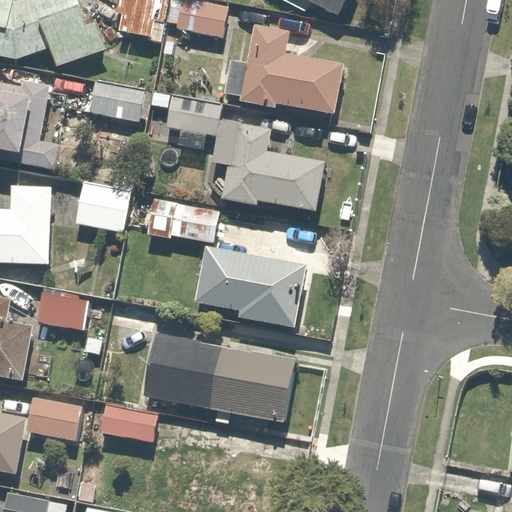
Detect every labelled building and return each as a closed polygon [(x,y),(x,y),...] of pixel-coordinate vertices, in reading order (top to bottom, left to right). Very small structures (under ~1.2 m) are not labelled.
[(0,0),(0,58),(17,62),(47,53),(54,70),(105,52),(97,23),(89,26),(80,0),(0,0)] [(117,0),(115,15),(123,16),(121,37),(165,43),(170,0),(117,0)] [(226,0),(180,0),(178,32),(223,36),(226,0)] [(346,0),(301,0),(337,18),(346,0)] [(280,54),(283,33),(253,29),(243,106),(275,110),(276,105),(337,113),(344,63),(280,54)] [(144,91),(93,83),(88,114),(139,122),(144,91)] [(0,154),(12,156),(10,165),(50,172),(51,163),(54,164),(57,146),(28,141),(36,94),(0,87),(0,154)] [(220,105),(171,97),(166,128),(215,136),(220,105)] [(261,157),(266,126),(220,120),(214,164),(226,166),(222,200),(318,212),(323,178),(324,166),(261,157)] [(133,175),(117,172),(113,194),(101,192),(102,184),(82,181),(74,225),(123,234),(133,175)] [(53,191),(10,189),(9,212),(0,211),(0,265),(49,268),(53,191)] [(174,201),(136,194),(129,232),(167,239),(174,201)] [(214,244),(220,215),(179,207),(173,235),(214,244)] [(194,305),(239,313),(237,322),(290,331),(291,322),(299,324),(309,266),(204,247),(194,305)] [(92,301),(40,291),(34,322),(86,333),(92,301)] [(0,380),(20,384),(21,378),(25,379),(35,327),(6,321),(10,301),(0,299),(0,380)] [(294,360),(154,338),(144,400),(284,422),(294,360)] [(80,407),(33,399),(27,433),(75,441),(80,407)] [(157,410),(105,403),(101,435),(153,442),(157,410)] [(0,471),(13,475),(25,421),(0,416),(0,471)] [(209,464),(213,440),(177,435),(175,446),(167,499),(165,511),(262,511),(268,473),(209,464)] [(65,511),(66,507),(6,495),(2,511),(65,511)]
